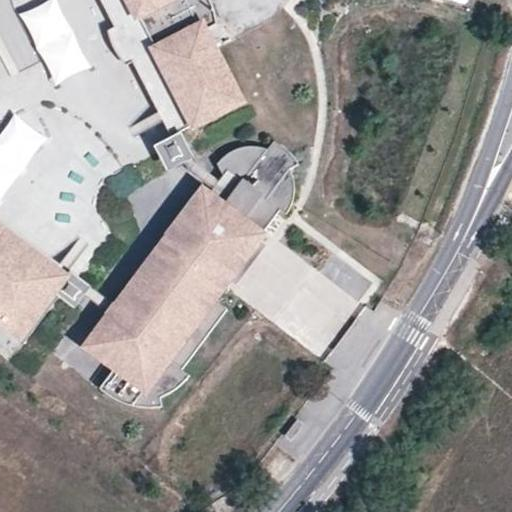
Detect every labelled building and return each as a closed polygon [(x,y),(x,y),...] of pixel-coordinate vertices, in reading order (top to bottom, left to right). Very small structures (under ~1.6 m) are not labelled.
[(101,0),(116,29),(120,26),(138,61),(134,63),(172,137),(241,101),(206,33),(218,26),(216,15),(214,8),(210,0),(101,0)] [(57,1),(22,17),(55,88),(90,71),(57,1)] [(0,154),(26,172),(49,138),(16,116),(0,138),(0,154)] [(223,175),(208,195),(204,192),(88,347),(116,368),(101,389),(122,402),(137,407),(151,408),(163,407),(161,398),(184,383),(190,376),(183,370),(228,310),(214,299),(280,210),(287,215),(289,211),(293,202),(295,190),(294,178),(290,170),(299,165),(291,154),(274,141),(268,150),(255,147),(242,148),(232,152),(218,165),(223,175)] [(174,161),(183,157),(176,144),(167,149),(174,161)] [(42,262),(0,229),(0,312),(1,311),(25,330),(60,283),(38,267),(42,262)] [(75,302),(81,294),(69,285),(63,293),(75,302)] [(1,311),(0,312),(0,319),(21,335),(25,330),(1,311)]
